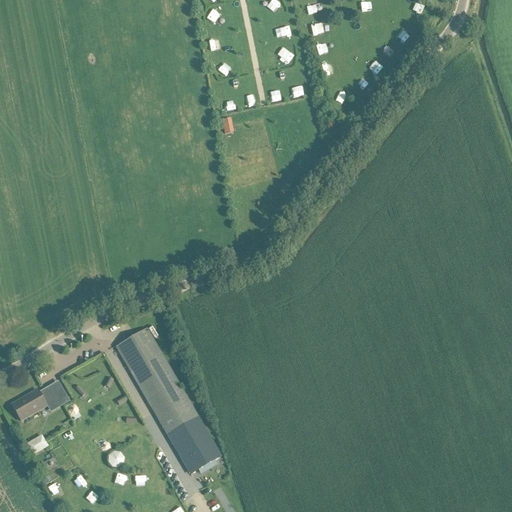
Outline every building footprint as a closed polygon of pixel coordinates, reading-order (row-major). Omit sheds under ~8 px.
[(198,418),(147,329),(117,347),(169,436),(172,434),(195,421),(198,418)] [(113,381),(109,378),(104,387),(109,389),(113,381)] [(37,390),(11,405),(21,422),(47,407),(47,406),(59,399),(51,386),(39,393),(37,390)] [(79,386),(75,390),(82,397),(86,394),(79,386)] [(127,401),(125,396),(116,401),(119,406),(127,401)] [(195,421),(172,434),(187,460),(184,463),(191,475),(222,457),(214,445),(211,447),(195,421)] [(31,452),(46,444),(42,437),(28,445),(31,452)]
